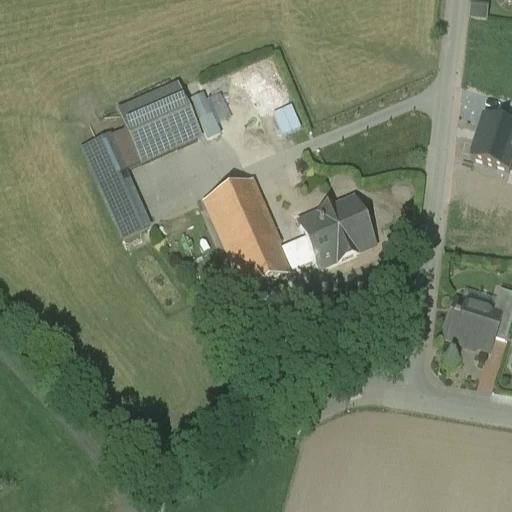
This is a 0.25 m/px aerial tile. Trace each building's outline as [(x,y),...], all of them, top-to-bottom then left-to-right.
[(176,92),(118,118),(140,168),(199,142),(176,92)] [(470,165),(510,177),(511,169),(511,128),(483,120),(470,165)] [(124,134),(110,140),(124,174),(140,168),(124,134)] [(124,174),(110,140),(82,153),(121,243),(148,231),(124,174)] [(279,253),(249,186),(203,206),(223,253),(244,300),(290,279),(279,253)] [(203,206),(159,226),(180,273),(223,253),(203,206)] [(351,206),(333,214),(332,212),(317,219),(317,221),(298,229),(303,242),(279,253),(290,278),(332,259),(336,267),(337,269),(357,260),(357,259),(372,252),(351,206)] [(511,329),(511,297),(500,293),(492,318),(499,321),(492,342),(507,346),(511,329)] [(492,318),(454,306),(442,343),(462,349),(462,351),(475,355),(476,353),(487,357),(492,342),(499,321),(492,318)]
